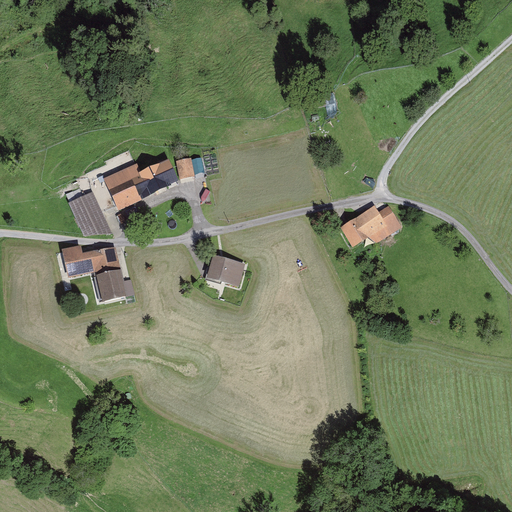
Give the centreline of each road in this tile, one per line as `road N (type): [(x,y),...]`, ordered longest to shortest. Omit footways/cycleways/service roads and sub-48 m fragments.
road 1 (track): [(0,233),(143,245),(362,199),(399,201),(459,227),(511,290)]
road 2 (track): [(379,199),(380,183),(429,114),(511,42)]
